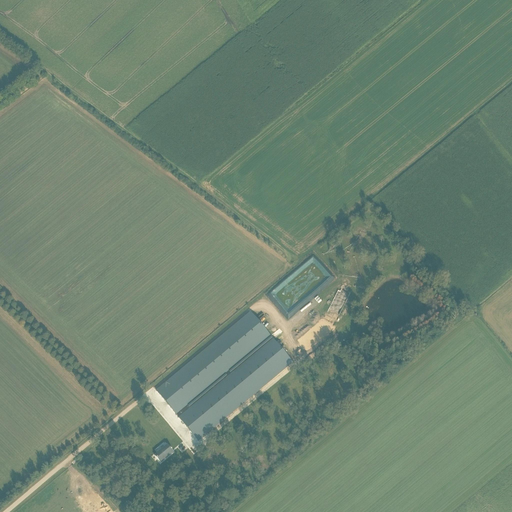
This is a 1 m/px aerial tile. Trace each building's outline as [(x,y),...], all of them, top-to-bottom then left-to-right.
[(372,265),(359,276),(364,282),(377,271),(372,265)] [(271,337),(251,313),(155,392),(175,416),(271,337)] [(272,339),(177,419),(198,443),(292,364),(272,339)] [(167,435),(169,439),(176,435),(173,431),(167,435)] [(160,463),(172,453),(165,445),(153,455),(160,463)]
